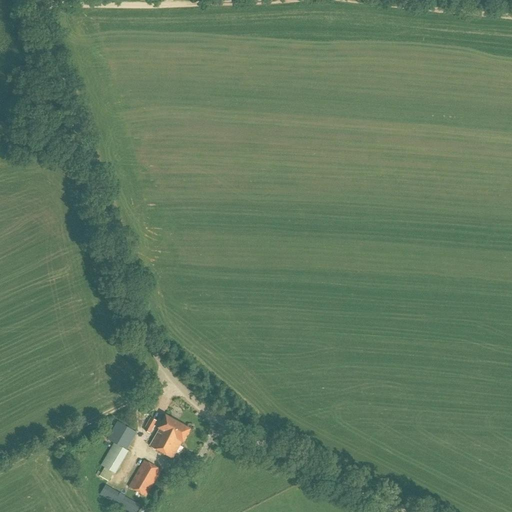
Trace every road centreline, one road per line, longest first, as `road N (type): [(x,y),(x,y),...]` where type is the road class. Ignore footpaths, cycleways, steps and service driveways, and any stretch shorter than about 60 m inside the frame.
road 1 (unclassified): [(402,511),(212,416),(159,359),(135,309),(35,0)]
road 2 (track): [(39,10),(270,0)]
road 3 (track): [(346,0),(511,17)]
